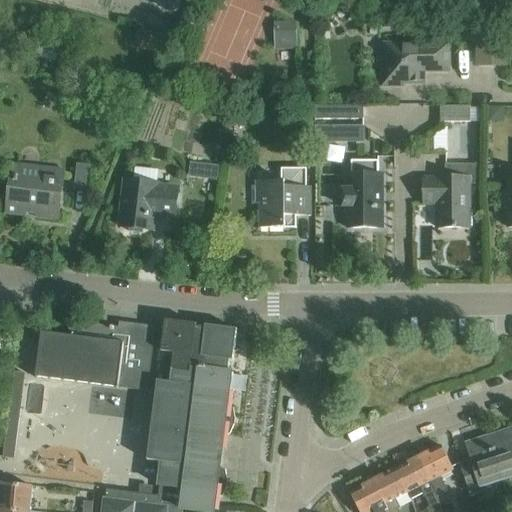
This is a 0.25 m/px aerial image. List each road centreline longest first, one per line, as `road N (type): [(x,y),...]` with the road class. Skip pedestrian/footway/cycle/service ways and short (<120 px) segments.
road 1 (residential): [(0,281),(308,311)]
road 2 (residential): [(291,477),(511,389)]
road 3 (residential): [(308,311),(511,309)]
road 4 (unknown): [(407,111),(404,310)]
road 5 (residential): [(291,477),(308,311)]
